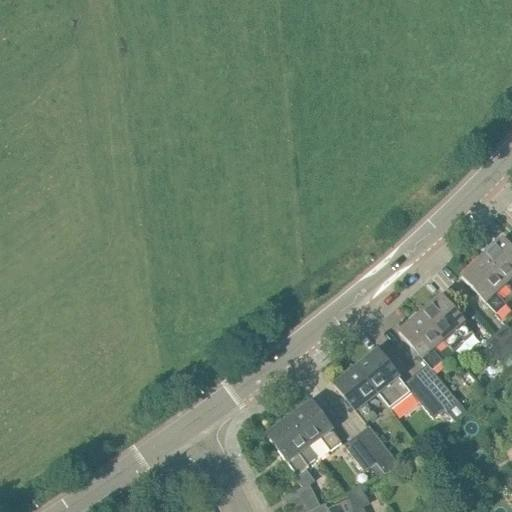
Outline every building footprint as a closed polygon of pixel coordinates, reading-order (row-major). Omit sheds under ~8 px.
[(482,260),(506,286),(511,279),(511,250),(503,241),(482,260)] [(496,295),(506,286),(482,260),(462,279),(496,315),(506,306),(496,295)] [(441,297),(420,316),(443,342),(453,354),(463,346),(474,336),(441,297)] [(432,352),(443,343),(420,316),(399,334),(426,366),(415,376),(444,411),(455,424),(467,414),(432,372),(442,364),(432,352)] [(511,353),(511,352),(511,333),(505,326),(495,335),(511,353)] [(499,364),(511,353),(495,335),(482,346),(499,364)] [(378,352),(355,369),(377,397),(389,412),(411,395),(433,421),(444,411),(415,376),(404,385),(378,352)] [(366,406),(377,397),(355,369),(334,387),(365,426),(376,418),(366,406)] [(310,449),(321,441),(329,453),(341,445),(312,403),(289,420),(310,449)] [(288,465),(297,478),(307,471),(308,470),(307,467),(318,459),(310,449),(289,420),(267,437),(287,465),(288,465)] [(376,465),(385,476),(401,469),(369,427),(355,438),(362,446),(376,465)] [(376,465),(362,446),(355,438),(343,447),(364,474),(376,465)] [(291,511),(310,511),(313,511),(320,507),(310,487),(309,486),(302,489),(284,498),(291,511)] [(354,511),(349,500),(327,510),(327,511),(354,511)]
